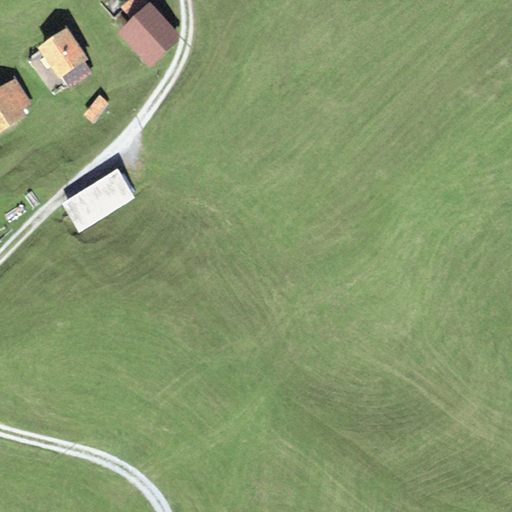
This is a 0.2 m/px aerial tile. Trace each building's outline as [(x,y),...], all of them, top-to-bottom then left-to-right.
[(147,8),(114,41),(149,75),(182,41),(147,8)] [(64,34),(38,54),(61,83),(86,63),(64,34)] [(20,87),(0,99),(0,141),(39,117),(20,87)] [(104,101),(90,117),(100,126),(114,110),(104,101)] [(117,176),(67,214),(88,241),(137,203),(117,176)]
